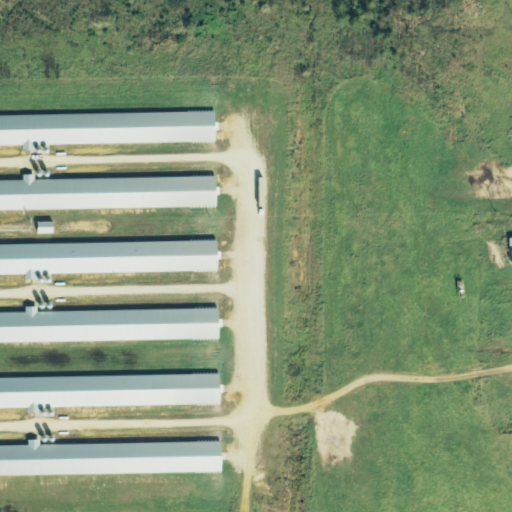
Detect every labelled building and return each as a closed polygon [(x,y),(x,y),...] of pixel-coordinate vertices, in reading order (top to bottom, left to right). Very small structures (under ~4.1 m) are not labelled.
[(216,143),(215,113),(0,115),(0,148),(23,148),(23,151),(49,151),(49,146),(216,143)] [(35,180),(35,175),(23,175),(23,180),(0,180),(0,212),(217,209),(216,178),(35,180)] [(218,273),(218,242),(0,245),(0,277),(25,277),(26,283),(51,282),(51,275),(218,273)] [(0,344),(219,341),(219,310),(37,313),(37,308),(25,308),(26,312),(0,312),(0,344)] [(221,406),(220,375),(0,378),(0,411),(28,411),(28,414),(52,414),(52,408),(221,406)] [(0,478),(222,474),(222,443),(40,446),(40,441),(28,441),(28,446),(0,446),(0,478)]
